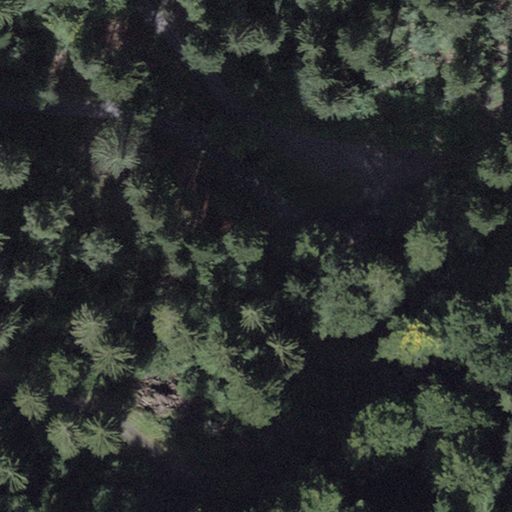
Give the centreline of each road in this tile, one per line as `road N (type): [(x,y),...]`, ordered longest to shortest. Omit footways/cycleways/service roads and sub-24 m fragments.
road 1 (track): [(0,107),(53,101),(138,114),(200,139),(311,229),(333,235),(367,225),(380,208),(379,173),(250,121),(131,0)]
road 2 (track): [(0,375),(125,425),(208,511)]
road 3 (track): [(379,173),(455,158),(511,120)]
